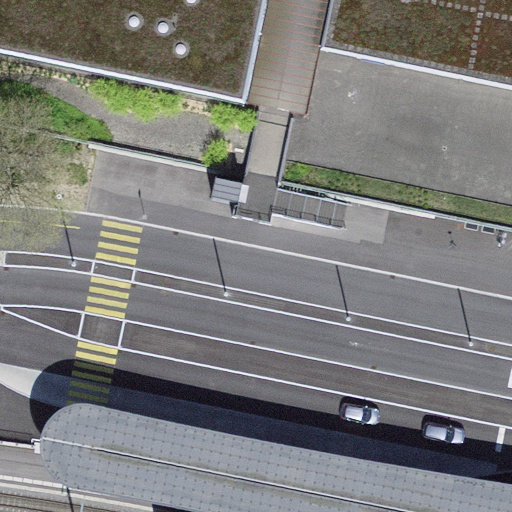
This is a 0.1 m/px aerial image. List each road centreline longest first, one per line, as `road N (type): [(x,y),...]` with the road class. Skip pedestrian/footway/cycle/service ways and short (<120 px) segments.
road 1 (secondary): [(0,340),(90,371),(511,447)]
road 2 (secondary): [(0,285),(110,294),(511,382)]
road 3 (secondary): [(511,322),(49,232),(0,230)]
